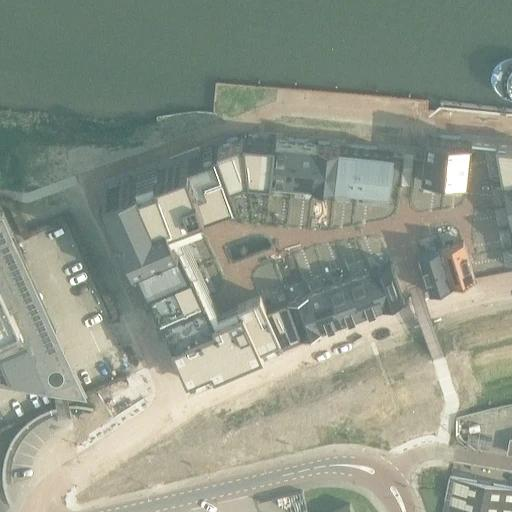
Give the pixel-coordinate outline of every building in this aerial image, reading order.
[(463,237),(419,250),(430,288),(476,274),(511,267),(511,145),(426,136),(422,177),(469,180),(470,143),(497,146),(503,184),(511,230),(511,244),(468,251),(463,237)] [(405,296),(393,258),(267,304),(259,287),(217,306),(180,220),(235,199),(232,187),(250,181),(395,198),(400,154),(243,138),(104,189),(191,383),(302,333),(405,296)] [(0,380),(21,383),(87,395),(71,360),(7,219),(0,218),(0,252),(30,318),(31,320),(21,324),(25,332),(0,342),(0,380)] [(0,342),(25,332),(21,324),(31,320),(30,318),(0,252),(0,342)] [(511,511),(511,488),(450,476),(443,511),(511,511)]
